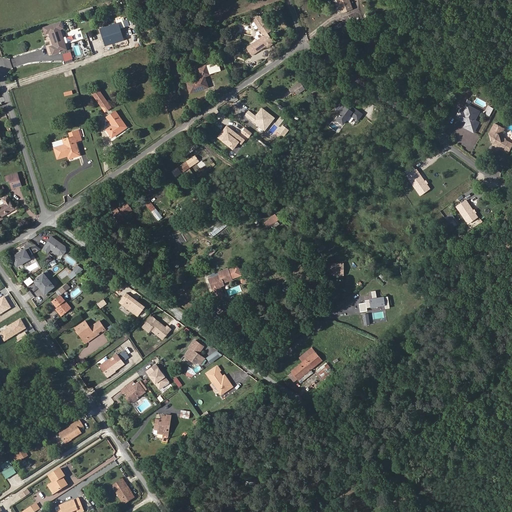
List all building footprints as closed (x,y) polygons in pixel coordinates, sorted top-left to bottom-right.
[(337,0),(342,12),(353,9),(349,0),(337,0)] [(260,15),(254,20),(263,34),(263,37),(247,47),(252,55),(267,45),(266,44),(271,41),(269,38),(271,37),(268,33),(272,30),(267,23),(266,24),(260,15)] [(129,24),(127,19),(99,27),(105,44),(123,38),(119,27),(129,24)] [(50,53),(65,48),(59,29),(62,28),(60,22),(43,27),(45,33),(48,32),(52,45),(49,46),(50,53)] [(217,71),(213,63),(206,65),(210,74),(217,71)] [(187,82),(190,92),(208,86),(205,76),(210,74),(206,65),(198,68),(201,77),(187,82)] [(289,89),(292,93),(295,91),(297,94),(305,88),(300,81),(289,89)] [(105,111),(110,107),(97,89),(92,92),(105,111)] [(474,102),(483,107),(485,103),(476,98),(474,102)] [(362,114),(342,99),(335,108),(341,112),(336,119),(343,124),(350,114),(358,120),(362,114)] [(461,109),(457,117),(465,121),(465,120),(466,118),(469,120),(468,121),(466,127),(475,132),(480,122),(476,120),(478,115),(477,112),(473,110),(473,108),(473,107),(469,105),(465,111),(461,109)] [(265,129),(275,117),(262,106),(256,114),(249,109),(246,113),(265,129)] [(481,111),(473,107),(473,108),(473,110),(477,112),(478,115),(481,111)] [(112,137),(127,126),(116,110),(106,117),(112,125),(106,129),(112,137)] [(245,138),(227,124),(218,135),(233,147),(239,140),(242,142),(245,138)] [(502,130),(493,126),(488,136),(492,146),(497,149),(496,150),(507,155),(511,147),(501,142),(501,141),(502,138),(500,134),(502,130)] [(70,137),(63,140),(64,145),(54,148),(57,158),(67,154),(68,157),(79,154),(75,142),(82,140),(78,130),(69,132),(70,137)] [(64,145),(63,140),(52,143),(54,148),(64,145)] [(185,151),(187,154),(198,146),(196,143),(185,151)] [(204,158),(208,154),(201,146),(197,150),(204,158)] [(172,171),(177,177),(198,162),(193,155),(172,171)] [(159,179),(163,177),(158,170),(155,173),(159,179)] [(416,171),(407,178),(421,196),(430,189),(416,171)] [(21,185),(17,173),(5,176),(6,177),(7,180),(9,180),(13,188),(21,185)] [(2,199),(4,203),(0,205),(0,220),(3,218),(2,217),(15,208),(7,196),(2,199)] [(133,209),(126,200),(112,211),(120,222),(125,218),(124,216),(133,209)] [(467,200),(457,206),(469,223),(478,216),(467,200)] [(151,202),(146,205),(159,220),(163,216),(151,202)] [(208,232),(213,237),(236,216),(232,211),(208,232)] [(266,221),(271,229),(282,220),(276,213),(266,221)] [(43,249),(48,253),(51,249),(59,255),(66,246),(52,236),(43,249)] [(33,254),(29,247),(12,257),(17,265),(30,258),(29,256),(33,254)] [(207,252),(210,256),(216,250),(213,247),(207,252)] [(345,262),(335,261),(334,273),(343,274),(345,262)] [(239,275),(236,267),(227,270),(227,269),(219,272),(220,274),(208,278),(216,298),(223,295),(220,286),(224,284),(223,282),(230,279),(230,278),(239,275)] [(69,274),(72,279),(77,275),(74,270),(69,274)] [(34,281),(44,294),(54,287),(43,273),(34,281)] [(60,288),(59,289),(62,293),(69,287),(66,283),(60,288)] [(27,293),(37,304),(45,298),(38,289),(33,293),(30,290),(27,293)] [(389,306),(387,295),(376,297),(374,290),(370,291),(372,298),(365,300),(365,302),(359,304),(360,311),(366,310),(366,307),(384,304),(385,307),(389,306)] [(55,292),(49,298),(52,300),(58,295),(55,292)] [(119,302),(122,304),(128,295),(125,293),(119,302)] [(60,294),(52,301),(61,312),(60,313),(61,315),(71,308),(60,294)] [(128,295),(122,304),(138,315),(144,306),(128,295)] [(165,327),(150,316),(143,326),(149,331),(151,329),(163,338),(171,329),(167,325),(165,327)] [(92,333),(94,336),(98,334),(97,332),(103,328),(99,322),(93,326),(90,323),(87,325),(84,321),(75,328),(79,335),(81,333),(85,338),(92,333)] [(85,342),(94,336),(92,333),(85,338),(81,333),(79,335),(85,342)] [(197,352),(202,345),(193,338),(188,346),(189,347),(184,354),(193,361),(195,359),(199,362),(203,357),(197,352)] [(303,361),(314,352),(311,348),(300,357),(303,361)] [(218,349),(207,358),(211,364),(222,355),(218,349)] [(299,378),(299,379),(312,369),(314,367),(314,366),(321,360),(314,352),(303,361),(291,370),(292,372),(299,378)] [(108,360),(100,366),(106,374),(123,362),(116,353),(112,356),(113,357),(108,360)] [(206,359),(202,364),(205,368),(210,363),(206,359)] [(322,381),(337,370),(332,363),(330,365),(327,362),(315,371),(322,381)] [(149,373),(147,375),(157,388),(163,384),(161,382),(165,379),(154,364),(146,370),(149,373)] [(213,382),(218,390),(221,393),(232,386),(226,377),(224,379),(222,376),(219,371),(216,367),(207,373),(213,382)] [(312,369),(299,379),(302,383),(315,372),(312,369)] [(299,378),(292,372),(288,375),(294,382),(299,378)] [(179,387),(183,385),(178,376),(174,378),(179,387)] [(129,395),(127,397),(129,401),(144,390),(137,381),(134,383),(132,380),(120,389),(123,392),(125,390),(129,395)] [(180,417),(190,419),(191,411),(182,409),(180,417)] [(166,433),(171,433),(172,415),(167,414),(167,415),(167,419),(163,419),(157,419),(156,427),(160,427),(160,432),(166,433)] [(79,425),(83,422),(80,417),(61,432),(65,438),(70,435),(72,436),(81,429),(80,427),(79,425)] [(25,448),(18,452),(22,457),(28,453),(25,448)] [(12,465),(2,472),(7,479),(17,472),(12,465)] [(56,493),(66,486),(60,477),(63,475),(59,469),(48,476),(53,483),(50,485),(56,493)] [(113,487),(124,504),(134,498),(123,481),(113,487)] [(29,494),(27,490),(18,495),(21,499),(29,494)] [(76,504),(75,501),(62,506),(63,510),(58,511),(76,511),(78,511),(83,511),(85,511),(82,502),(76,504)]
